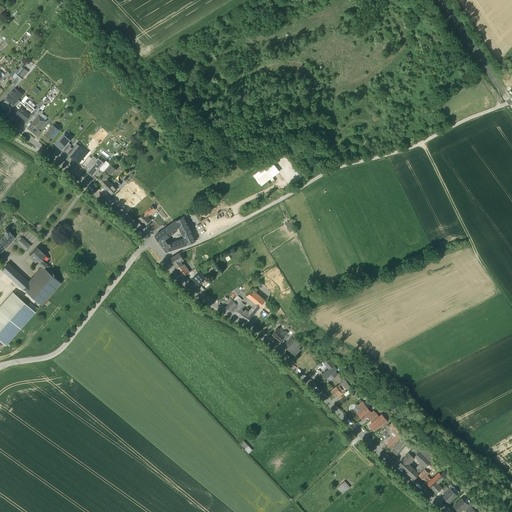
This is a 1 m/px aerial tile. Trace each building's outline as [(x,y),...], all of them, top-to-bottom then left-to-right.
[(16,72),(18,74),(23,67),(26,63),(24,62),(18,70),(16,72)] [(28,71),(23,67),(18,74),(23,77),(28,71)] [(17,75),(18,74),(16,72),(18,70),(15,68),(8,77),(12,81),(17,75)] [(22,79),(17,75),(12,81),(12,82),(16,86),(22,79)] [(16,93),(12,90),(6,98),(14,104),(18,99),(22,94),(17,90),(16,93)] [(35,109),(26,101),(24,104),(20,109),(17,112),(26,120),(35,109)] [(40,108),(34,115),(37,117),(39,115),(42,111),(40,108)] [(46,121),(39,115),(37,117),(31,124),(38,130),(46,121)] [(53,125),(47,133),(53,137),(59,130),(53,125)] [(65,133),(55,144),(62,150),(63,149),(69,143),(71,140),(68,137),(68,135),(65,133)] [(69,143),(63,149),(66,152),(70,146),(71,145),(69,143)] [(70,146),(66,152),(71,156),(80,146),(76,144),(72,148),(70,146)] [(71,156),(71,157),(78,163),(87,153),(80,146),(71,156)] [(84,168),(88,171),(97,159),(93,156),(84,168)] [(99,169),(104,162),(98,157),(97,159),(88,171),(87,171),(93,176),(94,175),(99,169)] [(254,174),(262,184),(270,178),(273,182),(276,180),(273,176),(278,172),(270,162),(254,174)] [(112,165),(106,171),(109,175),(113,171),(116,168),(112,165)] [(117,169),(116,170),(120,173),(125,168),(121,165),(117,169)] [(99,169),(94,175),(98,179),(103,173),(99,169)] [(106,171),(98,179),(107,188),(111,183),(107,179),(107,178),(109,175),(106,171)] [(120,185),(115,179),(111,183),(117,188),(118,187),(120,185)] [(111,183),(107,188),(112,193),(117,188),(111,183)] [(152,206),(144,213),(148,217),(155,209),(152,206)] [(144,213),(138,218),(146,225),(151,220),(148,217),(144,213)] [(186,220),(184,216),(176,221),(179,227),(185,239),(188,244),(196,241),(186,220)] [(292,220),(287,223),(291,232),(296,230),(292,220)] [(164,229),(169,236),(177,230),(176,228),(179,227),(176,221),(164,229)] [(5,230),(4,231),(3,237),(8,242),(13,236),(9,231),(9,230),(8,229),(7,229),(6,229),(5,229),(5,230)] [(164,229),(155,236),(160,242),(165,239),(169,236),(164,229)] [(18,236),(16,238),(13,236),(8,242),(7,243),(10,245),(14,241),(25,251),(31,245),(22,237),(21,239),(18,236)] [(165,239),(160,242),(161,244),(166,252),(188,244),(185,239),(170,244),(170,243),(168,243),(165,239)] [(45,255),(36,247),(29,255),(38,263),(41,259),(45,255)] [(179,253),(171,258),(175,265),(177,268),(183,264),(181,261),(183,260),(179,253)] [(51,260),(45,255),(41,259),(47,264),(51,260)] [(47,264),(41,259),(38,263),(42,266),(43,268),(44,268),(47,264)] [(14,270),(7,263),(1,269),(22,289),(23,289),(28,283),(17,273),(14,270)] [(183,264),(177,268),(183,276),(187,273),(189,272),(186,269),(183,264)] [(28,283),(23,289),(29,295),(41,305),(61,283),(53,276),(54,275),(54,274),(53,273),(49,270),(49,271),(48,271),(44,268),(43,268),(42,266),(28,283)] [(189,272),(187,273),(191,278),(193,277),(198,272),(196,269),(191,271),(189,272)] [(198,272),(193,277),(200,284),(203,281),(202,280),(205,277),(201,273),(199,271),(198,272)] [(242,291),(238,286),(232,291),(236,295),(238,293),(239,294),(242,291)] [(253,290),(246,295),(244,298),(248,301),(248,302),(252,305),(253,306),(252,307),(250,310),(254,313),(265,300),(253,290)] [(12,291),(0,305),(0,341),(5,346),(35,312),(12,291)] [(242,300),(238,295),(233,300),(238,305),(241,301),(242,300)] [(238,305),(233,300),(226,308),(232,311),(238,305),(237,305),(238,305)] [(238,305),(237,305),(238,305),(236,308),(239,310),(241,308),(246,304),(241,301),(238,305)] [(250,310),(249,312),(245,309),(244,310),(243,311),(240,316),(248,321),(254,313),(250,310)] [(279,329),(277,328),(272,334),(281,341),(285,336),(287,333),(288,332),(285,330),(283,328),(281,327),(279,329)] [(291,344),(288,348),(295,355),(300,349),(298,347),(300,345),(295,340),(291,344)] [(339,367),(330,356),(328,358),(334,365),(337,368),(339,367)] [(324,361),(323,362),(325,364),(329,369),(334,365),(328,358),(324,361)] [(329,369),(322,374),(325,378),(329,375),(333,380),(339,375),(335,370),(337,368),(334,365),(329,369)] [(346,379),(342,382),(345,385),(342,387),(345,390),(345,391),(351,387),(348,383),(346,379)] [(340,384),(336,386),(341,393),(345,390),(342,387),(340,384)] [(336,386),(331,391),(336,397),(339,394),(340,396),(342,395),(341,393),(336,386)] [(362,402),(357,406),(360,409),(357,412),(363,419),(367,416),(368,415),(374,410),(371,412),(362,402)] [(374,410),(368,415),(367,416),(370,420),(377,414),(374,410)] [(377,414),(370,420),(372,422),(369,424),(374,429),(379,425),(386,420),(382,414),(379,416),(377,414)] [(386,420),(379,425),(381,428),(383,427),(388,422),(386,420)] [(400,437),(394,431),(391,435),(394,437),(393,437),(397,440),(400,437)] [(387,436),(386,437),(385,436),(383,437),(385,438),(382,442),(385,444),(389,440),(390,441),(393,437),(394,437),(391,435),(389,437),(387,436)] [(397,440),(393,437),(390,441),(389,440),(385,444),(390,449),(397,440)] [(244,441),(240,444),(249,454),(253,450),(244,441)] [(401,441),(392,450),(397,455),(406,445),(403,443),(401,441)] [(435,457),(423,447),(419,451),(430,462),(435,457)] [(416,454),(414,456),(415,457),(422,463),(426,467),(427,466),(429,463),(430,462),(419,451),(416,454)] [(409,453),(398,464),(407,473),(412,467),(408,464),(414,458),(410,453),(409,453)] [(426,467),(422,463),(415,470),(419,474),(426,467)] [(412,467),(407,473),(414,479),(419,474),(415,470),(412,467)] [(425,469),(418,475),(422,479),(426,475),(428,473),(427,471),(425,469)] [(426,475),(422,479),(425,481),(427,484),(430,486),(441,475),(439,472),(433,478),(432,478),(430,480),(426,475)] [(441,475),(430,487),(436,493),(442,487),(438,483),(441,480),(443,478),(443,477),(441,475)] [(451,484),(444,477),(443,477),(443,478),(441,480),(446,485),(448,487),(450,486),(451,484)] [(338,488),(343,494),(350,487),(345,481),(338,488)] [(448,487),(444,491),(443,492),(446,494),(451,489),(452,488),(450,486),(448,487)] [(446,494),(443,496),(449,502),(456,495),(451,489),(446,494)] [(467,504),(462,498),(454,506),(459,511),(463,508),(467,504)]
